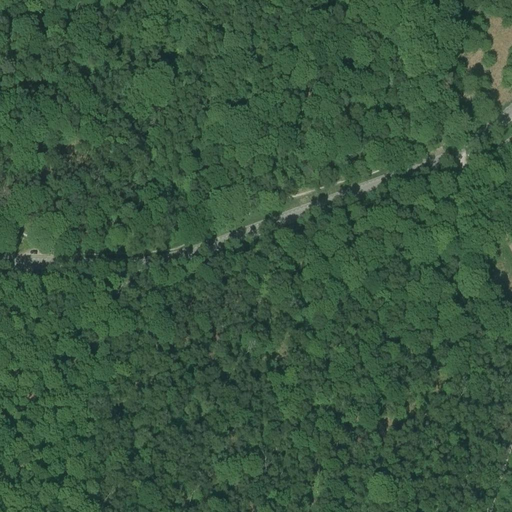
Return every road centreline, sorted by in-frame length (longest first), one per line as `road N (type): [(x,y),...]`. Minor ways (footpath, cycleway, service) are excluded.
road 1 (tertiary): [(0,261),(116,265),(177,257),(427,164),(511,111)]
road 2 (unknown): [(454,152),(430,151),(283,199),(171,249),(64,254),(0,227)]
road 3 (track): [(42,262),(47,247),(99,230),(146,184),(151,126),(174,74),(174,0)]
road 4 (track): [(396,0),(408,83),(454,152)]
